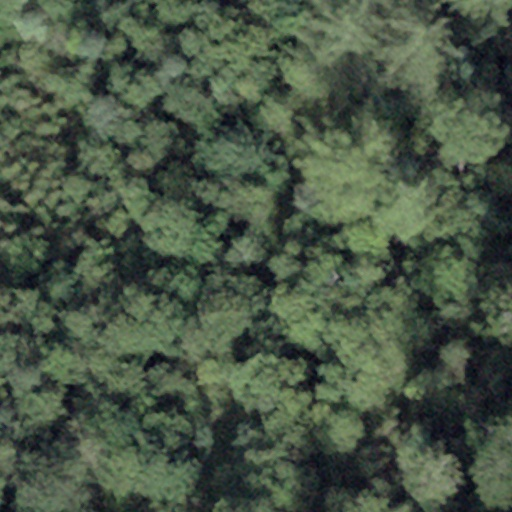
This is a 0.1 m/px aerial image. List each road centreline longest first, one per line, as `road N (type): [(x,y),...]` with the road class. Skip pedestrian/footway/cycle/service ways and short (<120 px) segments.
road 1 (track): [(210,511),(297,148),(374,0)]
road 2 (track): [(511,288),(459,326),(347,511)]
